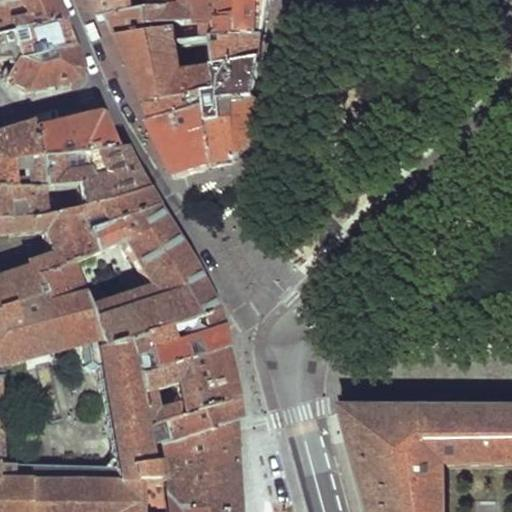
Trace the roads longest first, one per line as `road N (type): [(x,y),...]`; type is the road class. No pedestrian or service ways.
road 1 (residential): [(101,90),(244,315),(295,348)]
road 2 (tertiary): [(295,348),(334,286),(511,108)]
road 3 (residential): [(511,6),(328,0)]
road 4 (tertiary): [(325,511),(293,383),(295,348)]
